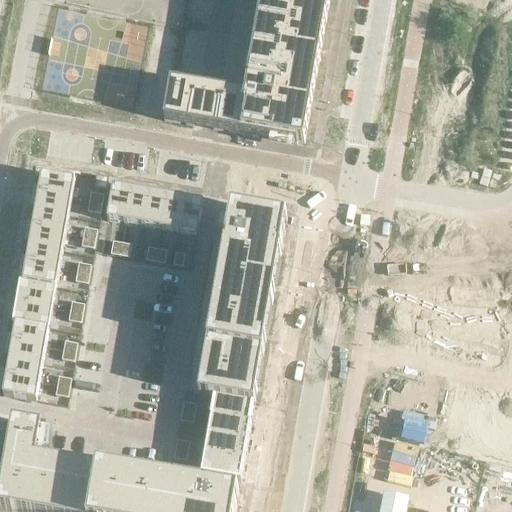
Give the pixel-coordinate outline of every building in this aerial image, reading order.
[(169,91),(164,123),(296,146),(297,144),(304,145),(329,0),(262,0),(244,104),(169,91)] [(446,0),(423,131),(460,138),(459,139),(479,142),(480,140),(472,138),(496,0),(446,0)] [(508,233),(445,222),(460,138),(420,131),(409,192),(408,192),(407,192),(406,192),(406,193),(405,193),(405,194),(404,195),(404,196),(402,210),(401,211),(402,212),(402,213),(402,214),(403,214),(403,215),(404,215),(404,216),(405,216),(399,252),(449,260),(449,259),(501,268),(508,233)] [(42,177),(39,196),(72,201),(75,183),(71,182),(42,177)] [(96,179),(94,191),(106,193),(107,193),(109,180),(96,179)] [(113,190),(107,223),(125,226),(131,193),(113,190)] [(131,193),(125,226),(143,229),(149,196),(132,193),(131,193)] [(39,196),(35,213),(68,219),(72,201),(39,196)] [(90,196),(89,205),(102,207),(103,198),(90,196)] [(149,196),(143,229),(161,232),(167,199),(149,196)] [(167,199),(161,232),(179,235),(185,202),(167,199)] [(185,202),(179,235),(197,238),(198,231),(203,205),(185,202)] [(89,205),(87,215),(100,217),(102,207),(89,205)] [(194,394),(194,397),(214,400),(215,400),(254,407),(256,392),(253,392),(257,368),(261,368),(266,341),(262,340),(266,316),(270,317),(274,292),(270,291),(274,267),(278,268),(287,220),(273,218),(231,210),(228,226),(227,232),(223,231),(194,394)] [(35,213),(32,231),(65,237),(68,219),(35,213)] [(32,231),(29,249),(62,255),(65,237),(32,231)] [(85,231),(83,240),(96,242),(97,233),(85,231)] [(83,240),(81,249),(94,252),(96,242),(83,240)] [(113,244),(110,257),(120,259),(122,246),(113,244)] [(122,246),(120,259),(129,260),(131,247),(122,246)] [(29,249),(26,267),(59,272),(62,255),(29,249)] [(148,250),(146,263),(155,265),(158,252),(148,250)] [(158,252),(155,265),(165,267),(167,254),(158,252)] [(176,255),(173,268),(182,270),(185,257),(176,255)] [(78,266),(77,275),(89,278),(91,268),(78,266)] [(20,283),(20,284),(56,290),(59,272),(26,267),(23,284),(20,283)] [(77,275),(75,285),(88,287),(89,278),(77,275)] [(20,284),(16,305),(52,311),(56,290),(20,284)] [(16,305),(12,326),(49,333),(52,311),(16,305)] [(72,305),(70,314),(83,317),(84,308),(72,305)] [(70,314),(68,324),(81,326),(83,317),(70,314)] [(12,326),(12,327),(15,328),(12,345),(46,350),(49,333),(12,326)] [(479,328),(472,364),(494,367),(500,332),(479,328)] [(511,334),(500,332),(494,367),(511,370),(511,334)] [(65,344),(63,353),(76,356),(78,346),(65,344)] [(12,345),(9,362),(42,368),(46,350),(12,345)] [(63,353),(61,363),(74,365),(76,356),(63,353)] [(9,362),(6,380),(39,386),(42,368),(9,362)] [(6,380),(3,399),(26,403),(36,404),(39,386),(6,380)] [(59,380),(57,389),(70,391),(71,382),(59,380)] [(57,389),(56,398),(68,400),(70,391),(57,389)] [(477,393),(476,401),(487,403),(489,395),(477,393)] [(487,403),(499,405),(501,398),(489,395),(487,403)] [(215,400),(211,419),(251,426),(252,426),(251,426),(254,407),(215,400)] [(183,405),(182,414),(195,417),(196,407),(183,405)] [(182,414),(180,423),(193,426),(195,417),(182,414)] [(211,420),(208,438),(248,445),(251,426),(211,419),(211,420)] [(12,424),(0,495),(0,511),(5,511),(235,511),(239,496),(217,492),(218,487),(217,487),(98,466),(96,478),(36,468),(42,431),(42,429),(12,424)] [(208,438),(205,457),(245,464),(248,445),(208,438)] [(177,443),(175,452),(188,454),(190,445),(177,443)] [(175,452),(174,462),(186,464),(188,454),(175,452)] [(205,457),(201,478),(217,480),(218,481),(241,485),(242,479),(245,464),(205,457)]
